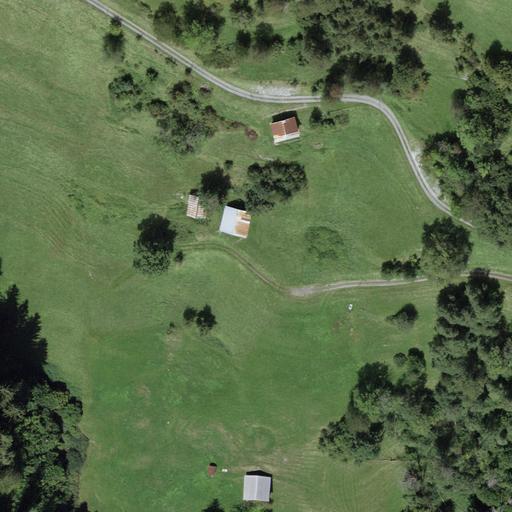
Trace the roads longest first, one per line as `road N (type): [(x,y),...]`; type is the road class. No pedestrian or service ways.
road 1 (track): [(511,247),(438,203),(391,115),(371,100),(245,95),(91,0)]
road 2 (track): [(174,248),(212,244),(282,288),(307,292),(454,275),(511,280)]
